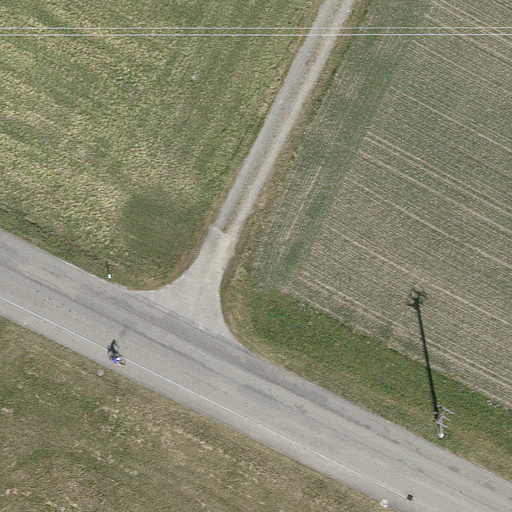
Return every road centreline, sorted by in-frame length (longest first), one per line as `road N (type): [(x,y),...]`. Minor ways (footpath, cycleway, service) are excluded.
road 1 (tertiary): [(0,266),(499,511)]
road 2 (track): [(174,352),(348,0)]
